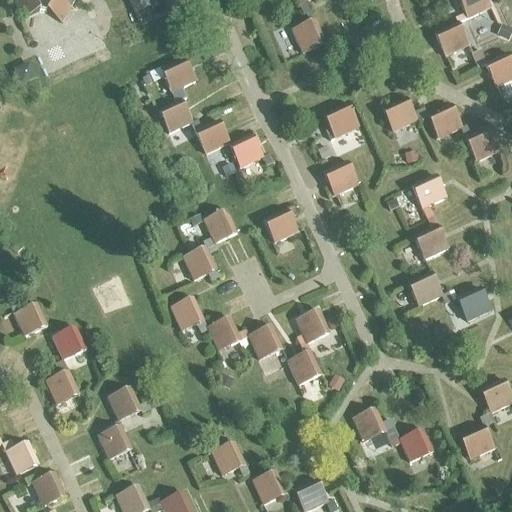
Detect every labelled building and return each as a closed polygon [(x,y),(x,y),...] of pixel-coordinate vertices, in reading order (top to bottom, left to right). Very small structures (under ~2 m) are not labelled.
[(25,0),(14,5),(22,22),(39,14),(46,14),(60,25),(76,0),(25,0)] [(128,0),(141,27),(185,6),(182,0),(128,0)] [(455,0),(463,16),(466,22),(489,12),(482,0),(455,0)] [(303,5),(297,7),(302,17),(304,16),(308,14),(303,5)] [(308,14),(304,16),(308,25),(313,23),(309,14),(308,14)] [(308,25),(289,34),(300,58),(324,47),(313,23),(308,25)] [(467,50),(456,27),(433,38),(444,61),(467,50)] [(479,53),(470,57),(476,70),(484,67),(485,66),(479,53)] [(485,66),(484,67),(495,91),(511,83),(511,67),(506,56),(485,66)] [(183,62),(161,72),(172,95),(182,91),(194,85),(183,62)] [(147,77),(141,80),(144,86),(150,83),(147,77)] [(182,91),(172,95),(176,105),(180,103),(186,100),(182,91)] [(404,101),(381,112),(392,135),(414,125),(410,116),(404,101)] [(176,105),(158,113),(169,136),(191,126),(180,103),(176,105)] [(322,118),(329,133),(325,134),(329,144),(357,131),(346,107),(322,118)] [(449,108),(426,119),(437,142),(459,132),(449,108)] [(410,116),(414,125),(415,125),(426,119),(422,110),(410,116)] [(195,134),(205,157),(229,146),(218,123),(201,131),(195,134)] [(464,141),(475,165),(498,154),(487,131),(470,139),(464,141)] [(229,148),(239,170),(260,161),(262,160),(251,138),(229,148)] [(262,160),(260,161),(264,169),(271,166),(267,158),(262,160)] [(327,189),(323,191),(329,201),(357,188),(346,166),(322,176),(327,189)] [(231,167),(221,172),(226,181),(235,177),(231,167)] [(433,179),(410,189),(421,213),(427,211),(444,203),(433,179)] [(263,222),(274,245),(297,235),(290,221),(297,218),(293,209),(263,222)] [(427,211),(421,213),(425,223),(431,220),(427,211)] [(225,214),(203,224),(210,241),(213,247),(236,237),(225,214)] [(346,216),(339,220),(342,226),(349,223),(346,216)] [(431,220),(425,223),(430,232),(435,230),(435,229),(431,220)] [(430,232),(412,240),(423,264),(446,253),(435,230),(430,232)] [(210,241),(202,245),(204,251),(213,247),(210,241)] [(204,251),(182,261),(193,284),(206,278),(215,274),(207,257),(204,251)] [(215,274),(206,278),(209,285),(218,281),(215,274)] [(429,276),(406,287),(417,311),(440,300),(440,299),(429,276)] [(478,292),(455,303),(466,325),(489,315),(478,292)] [(451,293),(445,296),(450,305),(455,303),(451,293)] [(445,296),(440,299),(440,300),(444,308),(450,305),(445,296)] [(169,313),(180,335),(195,328),(203,324),(193,302),(169,313)] [(9,310),(23,339),(47,329),(36,307),(20,314),(17,307),(9,310)] [(317,313),(295,324),(301,337),(305,346),(306,347),(328,336),(317,313)] [(246,340),(257,363),(280,352),(269,330),(246,340),(243,334),(236,337),(229,322),(207,332),(206,333),(216,354),(246,340)] [(203,324),(195,328),(199,336),(206,333),(207,332),(203,324)] [(51,340),(62,363),(83,353),(73,330),(51,340)] [(301,337),(294,341),(298,349),(305,346),(301,337)] [(305,346),(298,349),(302,358),(309,355),(309,354),(306,347),(305,346)] [(302,358),(286,365),(297,388),(320,377),(309,355),(302,358)] [(78,397),(62,363),(53,367),(58,378),(44,385),(55,409),(78,397)] [(511,403),(502,382),(478,393),(489,416),(489,417),(511,406),(511,403)] [(129,391),(106,402),(117,424),(139,414),(140,414),(138,409),(129,391)] [(151,403),(145,406),(148,412),(155,409),(151,403)] [(145,406),(138,409),(140,414),(139,414),(141,418),(149,414),(148,412),(145,406)] [(374,412),(351,423),(361,446),(384,435),(384,434),(374,412)] [(489,416),(483,419),(488,428),(493,425),(489,417),(489,416)] [(483,419),(478,421),(482,430),(482,431),(488,428),(483,419)] [(130,452),(117,424),(109,428),(112,433),(97,440),(108,463),(130,452)] [(393,430),(384,434),(384,435),(389,446),(397,443),(399,442),(393,430)] [(482,430),(458,441),(469,464),(493,453),(482,431),(482,430)] [(399,442),(397,443),(408,466),(431,455),(420,432),(399,442)] [(1,448),(0,448),(0,449),(3,456),(13,452),(9,443),(1,447),(1,448)] [(3,456),(15,481),(38,470),(27,445),(13,452),(3,456)] [(211,457),(221,479),(238,472),(241,479),(248,476),(234,445),(211,457)] [(266,478),(251,485),(262,508),(285,496),(272,468),(263,472),(266,478)] [(30,487),(41,510),(64,500),(53,476),(30,487)] [(293,493),(301,511),(312,511),(326,506),(315,482),(293,493)] [(138,490),(115,501),(120,511),(148,511),(146,507),(138,490)] [(189,511),(182,496),(160,506),(161,508),(162,511),(189,511)] [(158,502),(146,507),(148,511),(151,511),(161,508),(160,506),(158,502)] [(337,511),(333,502),(326,506),(328,511),(337,511)]
